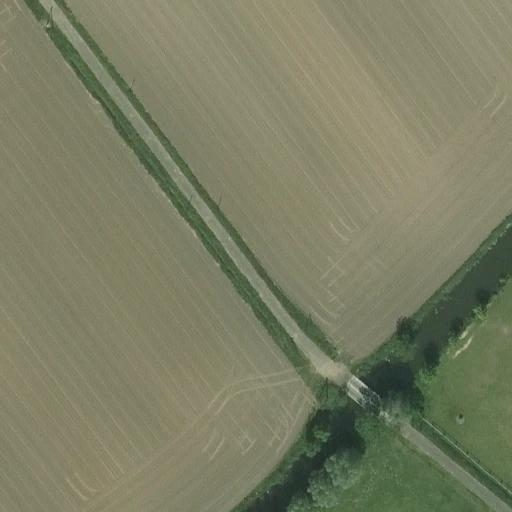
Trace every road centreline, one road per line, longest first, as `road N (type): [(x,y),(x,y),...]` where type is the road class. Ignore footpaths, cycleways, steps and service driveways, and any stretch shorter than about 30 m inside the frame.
road 1 (unclassified): [(349,386),(318,358),(50,0)]
road 2 (unclassified): [(506,511),(385,413)]
